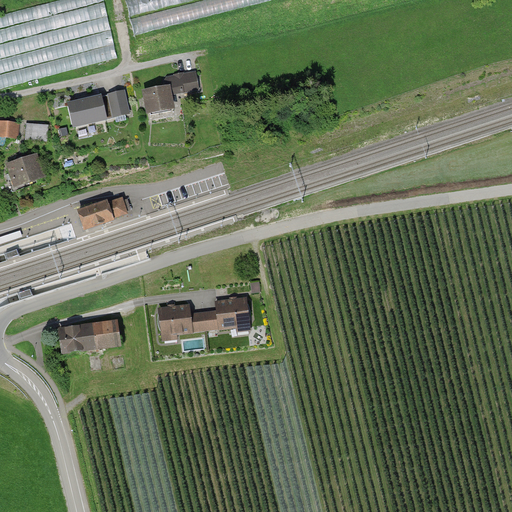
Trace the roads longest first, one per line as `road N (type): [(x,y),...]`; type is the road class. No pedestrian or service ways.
road 1 (residential): [(0,324),(31,305),(252,235),(511,190)]
road 2 (residential): [(77,511),(42,395),(0,357)]
road 3 (track): [(115,0),(127,69),(204,52)]
road 4 (residential): [(127,69),(0,98)]
